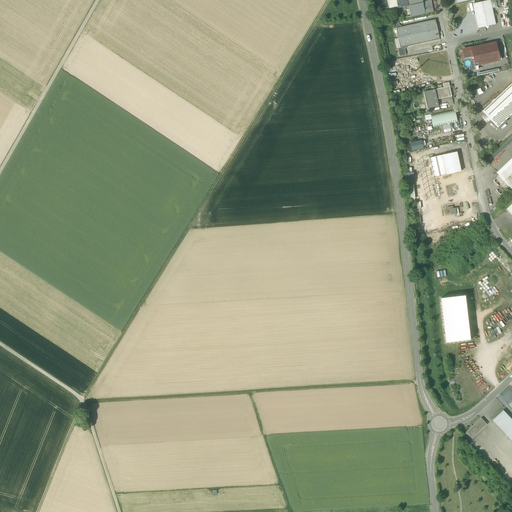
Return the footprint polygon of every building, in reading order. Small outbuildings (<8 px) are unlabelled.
[(396,0),(386,0),(389,9),(398,7),(397,6),(396,1),(396,0)] [(422,0),(406,0),(408,4),(410,13),(424,10),(423,2),(422,0)] [(431,0),(423,2),(424,10),(425,14),(433,12),(431,0)] [(490,0),(472,4),(478,28),(480,28),(482,28),(483,27),(490,26),(492,26),(494,25),(495,25),(490,0)] [(435,20),(408,26),(412,46),(440,40),(435,20)] [(400,28),(396,29),(400,48),(404,47),(412,46),(408,26),(400,28)] [(496,42),(471,48),(473,56),(475,66),(500,61),(496,42)] [(400,48),(398,49),(399,56),(406,55),(404,47),(400,48)] [(471,48),(462,50),(463,53),(464,58),(473,56),(471,48)] [(511,83),(482,111),(498,128),(511,113),(511,83)] [(444,88),(435,89),(437,100),(452,96),(449,86),(444,88)] [(435,89),(424,92),(427,109),(438,106),(437,100),(435,89)] [(455,110),(430,115),(433,127),(457,122),(455,110)] [(422,141),(410,142),(411,150),(423,148),(422,141)] [(451,152),(450,154),(430,158),(434,177),(461,171),(456,152),(453,153),(451,152)] [(511,162),(499,175),(509,187),(511,183),(511,162)] [(470,341),(465,296),(441,298),(446,344),(470,341)] [(511,420),(503,410),(492,421),(511,441),(511,420)] [(481,419),(466,432),(472,438),(486,424),(481,419)]
